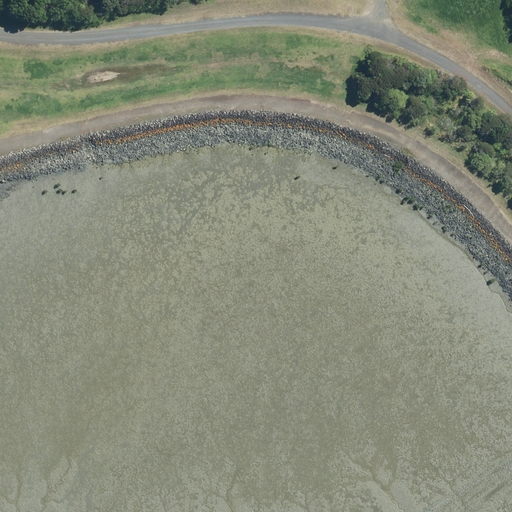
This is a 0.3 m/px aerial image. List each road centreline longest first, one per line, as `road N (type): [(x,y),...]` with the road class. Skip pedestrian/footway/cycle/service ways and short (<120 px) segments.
road 1 (track): [(511,231),(416,147),(307,105),(187,106),(0,147)]
road 2 (track): [(0,34),(47,40),(304,18),(373,32)]
road 3 (track): [(373,32),(417,48),(511,115)]
